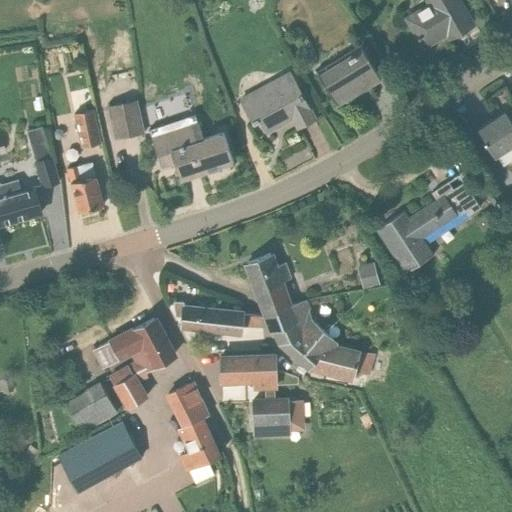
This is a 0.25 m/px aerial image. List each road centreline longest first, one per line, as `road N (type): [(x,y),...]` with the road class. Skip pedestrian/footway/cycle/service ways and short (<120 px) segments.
road 1 (unclassified): [(0,281),(285,191),(511,54)]
road 2 (track): [(243,511),(228,445),(127,245)]
